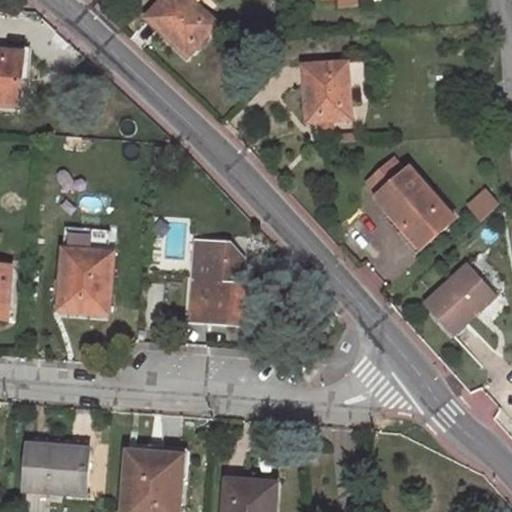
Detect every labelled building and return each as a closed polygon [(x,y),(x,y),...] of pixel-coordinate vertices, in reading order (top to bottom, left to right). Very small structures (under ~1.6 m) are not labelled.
[(158,31),(189,59),(221,25),(192,0),(164,0),(149,17),(160,28),(158,31)] [(25,55),(0,53),(0,105),(21,107),(25,55)] [(356,63),(357,91),(366,91),(365,63),(356,63)] [(349,64),(308,67),(309,82),(306,82),(309,123),(353,119),(349,64)] [(410,225),(428,245),(457,217),(411,168),(385,192),(413,222),(410,225)] [(500,200),(486,185),(471,199),(486,214),(500,200)] [(233,247),(198,243),(192,321),(254,326),(257,288),(246,288),(230,287),(233,247)] [(235,245),(233,247),(230,287),(246,288),(248,260),(235,245)] [(116,254),(65,250),(61,311),(111,315),(116,254)] [(470,264),(426,305),(455,337),(499,296),(470,264)] [(13,268),(0,266),(0,319),(9,320),(13,268)] [(268,339),(296,336),(294,321),(267,323),(268,339)] [(90,449),(30,445),(27,492),(87,497),(90,449)] [(153,453),(130,452),(125,511),(179,511),(184,459),(153,456),(153,453)] [(276,511),(278,485),(229,481),(225,511),(276,511)]
